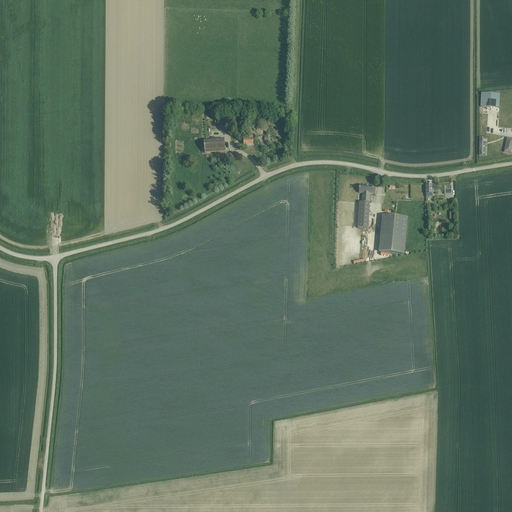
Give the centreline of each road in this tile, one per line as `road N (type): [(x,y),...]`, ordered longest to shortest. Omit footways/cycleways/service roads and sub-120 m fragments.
road 1 (unclassified): [(54,257),(166,227),(299,164),(427,176),(511,163)]
road 2 (unclassified): [(42,511),(54,257)]
